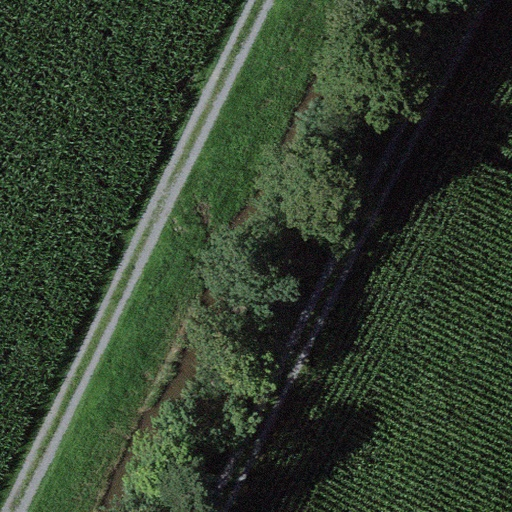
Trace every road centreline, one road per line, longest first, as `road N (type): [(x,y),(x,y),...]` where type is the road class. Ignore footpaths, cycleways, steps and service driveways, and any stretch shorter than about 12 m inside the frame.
road 1 (track): [(481,0),(221,511)]
road 2 (track): [(40,511),(290,0)]
